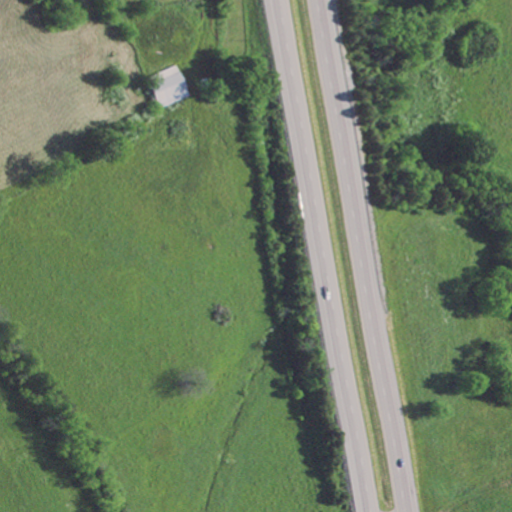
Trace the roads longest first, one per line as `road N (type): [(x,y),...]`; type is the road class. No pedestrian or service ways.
road 1 (trunk): [(278,0),(371,511)]
road 2 (trunk): [(409,511),(317,0)]
